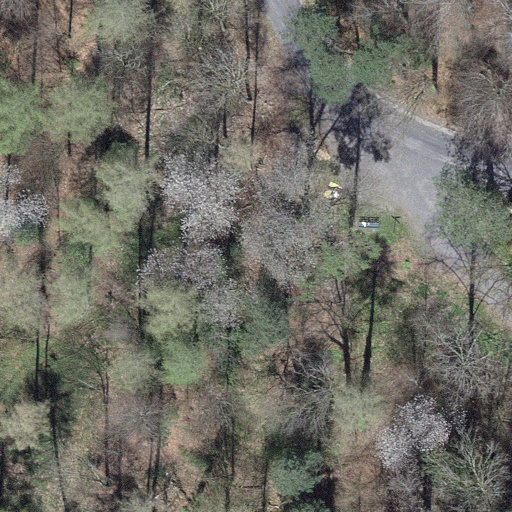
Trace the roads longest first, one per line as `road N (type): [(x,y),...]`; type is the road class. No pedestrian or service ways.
road 1 (track): [(511,309),(361,121)]
road 2 (track): [(511,186),(361,121)]
road 3 (track): [(361,121),(284,0)]
